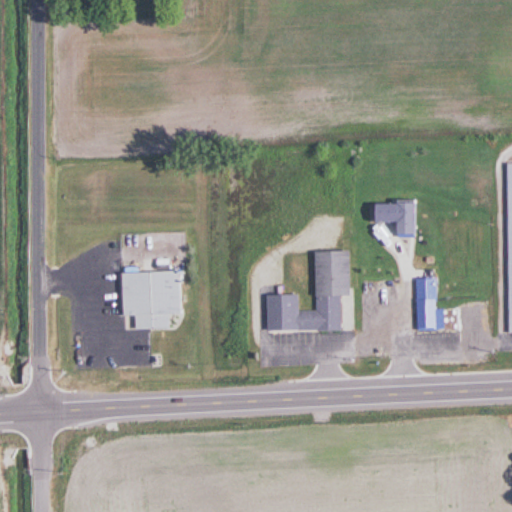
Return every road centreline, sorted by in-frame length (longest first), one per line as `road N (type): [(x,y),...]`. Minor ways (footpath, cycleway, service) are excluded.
road 1 (primary): [(0,415),(511,389)]
road 2 (residential): [(41,412),(37,0)]
